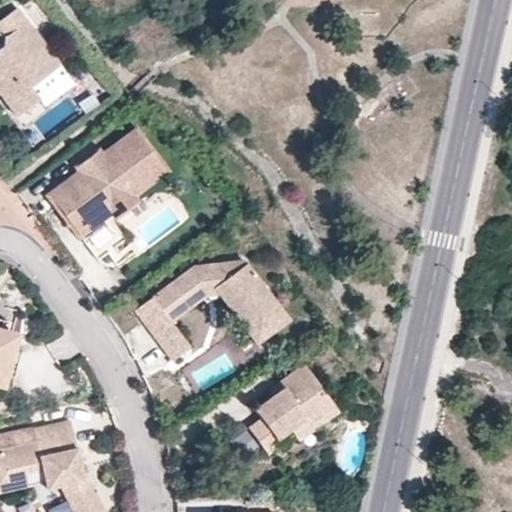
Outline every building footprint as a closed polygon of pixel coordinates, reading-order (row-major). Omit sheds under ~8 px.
[(0,19),(0,30),(5,37),(1,44),(4,49),(0,51),(0,92),(17,115),(40,97),(31,85),(61,63),(18,6),(0,19)] [(77,239),(80,237),(49,196),(134,131),(163,170),(105,213),(111,221),(140,199),(137,194),(169,171),(135,126),(97,155),(93,150),(71,167),(74,172),(43,195),(77,239)] [(163,170),(134,131),(49,196),(80,237),(97,260),(125,239),(111,221),(105,213),(163,170)] [(172,286),(187,306),(205,293),(217,291),(221,296),(225,302),(231,301),(236,308),(234,313),(244,328),(259,316),(271,332),(289,319),(244,260),(194,269),(172,286)] [(172,286),(153,300),(171,325),(191,311),(187,306),(172,286)] [(207,299),(221,296),(217,291),(205,293),(187,306),(191,311),(207,299)] [(153,300),(134,313),(171,365),(189,351),(171,325),(153,300)] [(225,302),(234,313),(236,308),(231,301),(225,302)] [(256,344),(271,332),(259,316),(244,328),(256,344)] [(10,323),(0,319),(0,326),(8,329),(10,323)] [(0,385),(1,386),(4,376),(15,379),(24,350),(13,347),(16,337),(6,334),(8,329),(0,326),(0,385)] [(333,407),(304,365),(279,383),(283,387),(271,395),(272,397),(254,410),(261,419),(248,428),(267,454),(280,444),(277,439),(290,429),(290,431),(306,420),(309,424),(333,407)] [(283,387),(279,383),(268,391),(271,395),(283,387)] [(309,424),(306,420),(290,431),(298,441),(338,413),(333,407),(309,424)] [(70,418),(0,434),(0,473),(1,476),(25,470),(42,467),(46,487),(60,485),(73,511),(103,511),(82,469),(81,464),(76,465),(73,455),(78,454),(70,418)] [(1,476),(0,473),(0,490),(28,484),(25,470),(1,476)]
